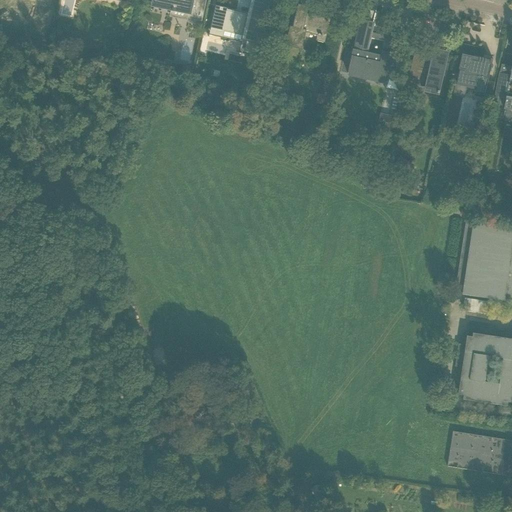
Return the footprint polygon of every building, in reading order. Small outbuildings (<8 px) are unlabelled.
[(152,0),(152,1),(154,1),(153,3),(173,7),(173,10),(186,13),(185,18),(201,21),(202,13),(204,4),(194,1),(194,0),(152,0)] [(215,5),(210,30),(222,32),(223,29),(250,36),(251,36),(250,39),(250,40),(260,42),(265,20),(269,0),(252,0),(251,10),(250,13),(249,16),(247,16),(240,14),(235,13),(227,11),(227,9),(228,9),(228,8),(215,5)] [(291,28),(288,38),(286,45),(300,49),(305,31),(325,36),(329,20),(314,17),(314,16),(310,15),(309,19),(305,18),(307,8),(299,6),(293,29),(291,28)] [(48,26),(49,16),(39,15),(38,25),(48,26)] [(391,67),(392,67),(392,64),(391,64),(393,57),(393,56),(392,56),(396,36),(388,31),(387,37),(371,33),(373,24),(361,22),(354,52),(353,52),(348,75),(387,84),(391,67)] [(243,53),(243,54),(256,57),(259,45),(247,42),(247,41),(246,41),(243,53)] [(432,58),(414,54),(409,76),(417,78),(416,83),(425,85),(424,92),(439,96),(444,76),(446,77),(449,64),(447,64),(449,52),(434,48),(432,58)] [(474,94),(484,97),(484,96),(485,96),(493,60),(491,59),(490,62),(486,61),(486,59),(485,59),(485,61),(483,60),(483,59),(482,58),(482,60),(480,59),(480,58),(479,59),(473,58),(473,57),(462,54),(459,69),(463,70),(461,81),(476,84),(474,94)] [(498,76),(496,86),(492,107),(511,110),(511,66),(502,64),(498,76)] [(319,94),(316,103),(324,105),(327,97),(319,94)] [(511,244),(476,239),(467,298),(511,304),(511,244)] [(511,347),(461,340),(452,398),(511,406),(511,347)] [(507,476),(511,443),(511,440),(453,431),(447,466),(507,476)]
